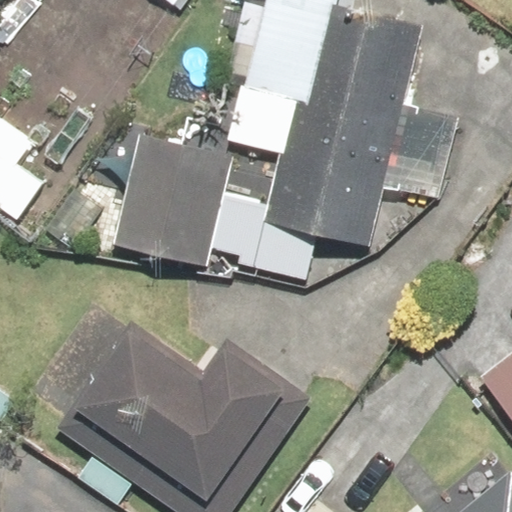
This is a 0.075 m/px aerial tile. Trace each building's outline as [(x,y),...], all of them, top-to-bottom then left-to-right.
[(270,0),(269,6),(248,1),(214,137),(281,154),(269,203),(215,190),(200,249),(242,259),(239,269),(311,287),(322,245),(368,256),(386,186),(439,200),(459,118),(404,104),(422,31),(351,14),(354,0),(270,0)] [(0,215),(14,225),(47,180),(20,161),(33,143),(0,119),(0,215)] [(137,334),(64,438),(169,511),(240,511),(313,408),(232,352),(210,385),(137,334)] [(511,362),(486,384),(511,417),(511,362)] [(511,511),(511,489),(483,511),(511,511)] [(336,511),(322,501),(312,511),(336,511)]
